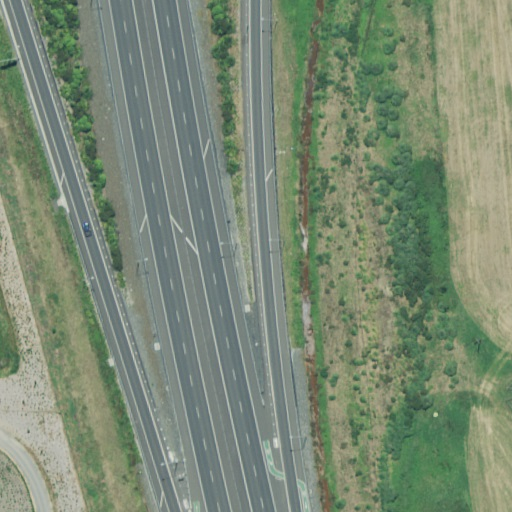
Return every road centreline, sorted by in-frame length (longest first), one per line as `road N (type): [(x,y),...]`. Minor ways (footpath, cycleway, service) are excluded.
road 1 (motorway): [(176,511),(14,0)]
road 2 (motorway): [(165,0),(265,511)]
road 3 (motorway): [(219,511),(127,0)]
road 4 (motorway): [(255,0),(270,308),(296,511)]
